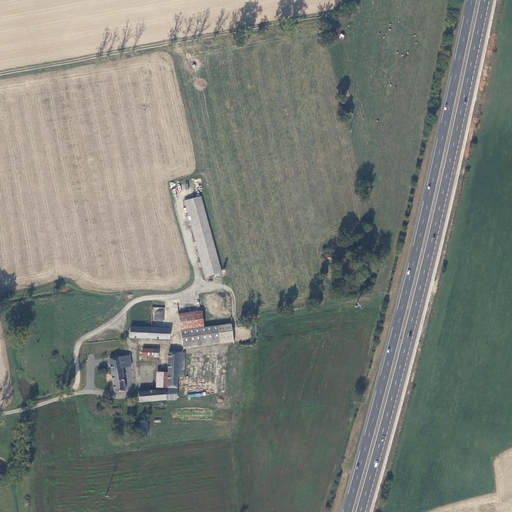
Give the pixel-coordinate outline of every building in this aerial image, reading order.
[(220,274),(201,200),(186,203),(205,277),(220,274)] [(154,307),(153,321),(164,321),(165,308),(154,307)] [(179,330),(196,327),(194,312),(177,314),(179,330)] [(129,319),(128,327),(129,327),(145,328),(145,320),(129,319)] [(231,340),(230,325),(216,326),(218,341),(231,340)] [(218,341),(216,326),(196,328),(198,343),(218,341)] [(167,339),(168,329),(145,328),(129,327),(128,336),(167,339)] [(198,343),(196,328),(179,331),(181,345),(198,343)] [(151,356),(151,348),(140,348),(140,356),(151,356)] [(182,377),(183,352),(167,352),(166,372),(165,392),(175,393),(176,377),(182,377)] [(122,359),(122,355),(109,356),(113,391),(123,390),(120,367),(123,366),(122,359)] [(155,372),(154,390),(163,389),(163,392),(165,392),(166,372),(155,372)] [(154,390),(137,392),(137,401),(164,399),(163,392),(163,389),(154,390)]
